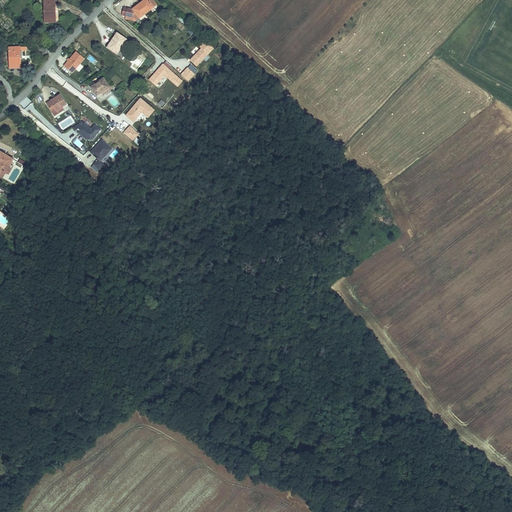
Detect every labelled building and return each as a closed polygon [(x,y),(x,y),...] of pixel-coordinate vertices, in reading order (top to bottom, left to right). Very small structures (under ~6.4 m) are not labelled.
[(50,0),(39,0),(39,22),(51,22),(50,0)] [(142,0),(142,1),(132,11),(131,11),(127,14),(132,23),(137,21),(137,20),(139,18),(142,20),(155,6),(148,0),(142,0)] [(132,23),(127,14),(124,16),(129,25),(132,23)] [(114,34),(104,48),(114,55),(118,49),(124,40),(114,34)] [(124,40),(118,49),(122,52),(128,43),(124,40)] [(16,49),(6,50),(7,70),(17,70),(16,49)] [(72,73),(85,59),(75,51),(63,65),(72,73)] [(203,57),(189,71),(193,75),(207,61),(203,57)] [(88,91),(95,99),(99,96),(107,89),(101,80),(88,91)] [(0,90),(9,90),(9,82),(0,82),(0,90)] [(179,86),(175,82),(170,88),(175,91),(179,86)] [(107,89),(99,96),(102,99),(112,91),(109,87),(107,89)] [(32,91),(27,97),(31,100),(36,95),(32,91)] [(20,103),(25,108),(32,102),(27,97),(20,103)] [(57,97),(43,105),(49,117),(59,111),(63,109),(57,97)] [(148,118),(155,110),(139,97),(124,115),(133,122),(141,113),(148,118)] [(35,118),(38,111),(29,107),(26,114),(35,118)] [(59,111),(49,117),(51,121),(61,115),(59,111)] [(79,123),(72,127),(74,131),(78,128),(80,130),(78,133),(86,139),(93,139),(100,129),(94,124),(91,128),(83,122),(79,121),(79,123)] [(135,125),(129,132),(134,136),(140,129),(135,125)] [(112,148),(102,140),(99,144),(101,146),(97,151),(94,148),(91,152),(100,161),(112,148)] [(0,149),(0,168),(2,170),(8,161),(5,158),(7,155),(0,149)]
